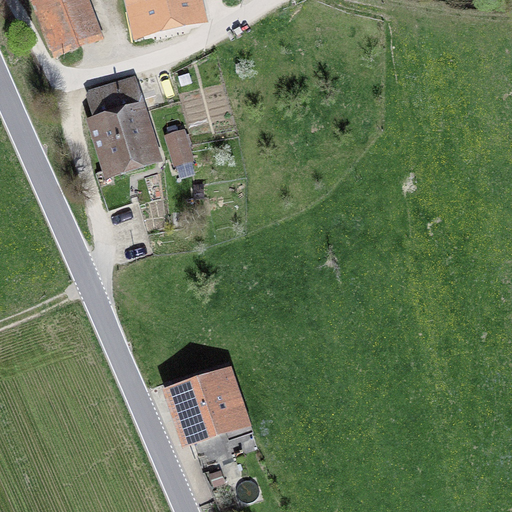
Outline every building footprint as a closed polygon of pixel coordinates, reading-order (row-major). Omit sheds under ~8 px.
[(53,56),(78,46),(60,0),(51,0),(34,7),(53,56)] [(123,0),(132,32),(192,17),(188,0),(123,0)] [(153,155),(136,112),(141,110),(130,80),(89,96),(80,113),(89,135),(102,129),(118,169),(153,155)] [(164,137),(174,168),(195,161),(185,130),(164,137)] [(198,438),(208,469),(258,452),(247,420),(240,423),(226,383),(176,400),(190,440),(198,438)]
